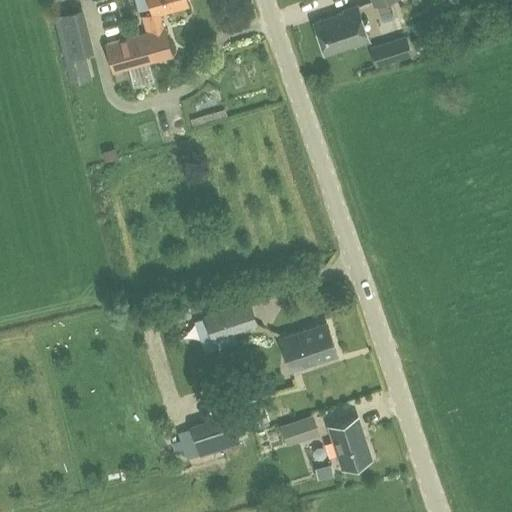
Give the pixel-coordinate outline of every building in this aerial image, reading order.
[(186,0),(148,0),(152,13),(142,16),(147,32),(105,44),(113,72),(171,55),(159,12),(187,4),(186,0)] [(314,21),(325,53),(355,43),(355,44),(368,40),(356,4),(343,8),(343,11),(314,21)] [(378,15),(393,15),(393,4),(378,4),(378,15)] [(81,31),(58,37),(64,58),(87,53),(81,31)] [(383,43),(389,62),(413,54),(407,35),(383,43)] [(87,53),(64,58),(69,82),(93,76),(87,53)] [(109,161),(117,158),(114,148),(105,150),(109,161)] [(210,339),(234,331),(257,323),(249,301),(203,317),(210,339)] [(337,355),(326,322),(280,338),(291,370),(337,355)] [(311,377),(312,397),(332,396),(331,376),(311,377)] [(323,419),(347,413),(342,398),(319,404),(323,419)] [(313,414),(280,425),(285,439),(318,428),(313,414)] [(199,454),(240,440),(231,415),(191,428),(199,454)] [(274,416),(255,422),(261,440),(280,434),(274,416)] [(342,467),(371,458),(358,416),(329,426),(342,467)] [(318,478),(333,474),(330,463),(316,466),(318,478)]
